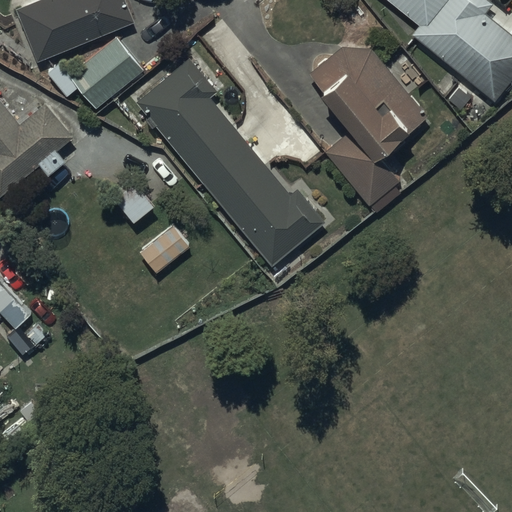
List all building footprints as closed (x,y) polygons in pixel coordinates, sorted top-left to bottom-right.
[(24,0),(14,4),(37,60),(136,19),(128,0),(24,0)] [(393,0),(417,20),(409,29),(493,99),(511,75),(511,26),(511,28),(484,6),(488,0),(393,0)] [(95,104),(145,63),(117,30),(71,68),(60,55),(45,68),(66,92),(69,89),(80,103),(89,96),(95,104)] [(343,40),(309,68),(352,124),(324,145),(367,201),(401,175),(379,146),(390,137),(394,143),(408,132),(405,129),(425,114),(370,42),(343,40)] [(191,51),(136,95),(271,262),(327,217),(297,181),(290,187),(212,90),(218,85),(191,51)] [(0,189),(36,162),(44,171),(63,157),(55,145),(72,132),(45,96),(16,118),(0,96),(0,189)] [(132,171),(110,190),(134,218),(156,200),(132,171)] [(141,227),(131,235),(157,268),(167,260),(174,268),(182,262),(176,254),(190,242),(172,220),(150,238),(141,227)] [(0,309),(15,325),(33,309),(0,273),(0,309)]
